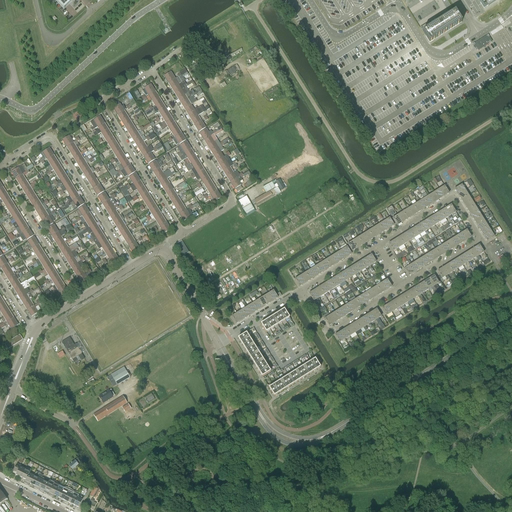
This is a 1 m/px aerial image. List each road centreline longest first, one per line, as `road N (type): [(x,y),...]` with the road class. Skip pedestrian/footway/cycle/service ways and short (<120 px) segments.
road 1 (track): [(251,5),(368,180),(400,178),(511,107)]
road 2 (residential): [(300,290),(331,330),(438,266),(479,235),(452,198)]
road 3 (residential): [(184,235),(228,207),(229,193),(153,72),(105,101)]
road 4 (tertiary): [(511,319),(325,435)]
road 5 (unclassified): [(163,0),(34,110),(0,101)]
road 6 (residential): [(7,161),(53,137),(131,267)]
road 7 (residential): [(452,198),(300,290)]
road 8 (residential): [(105,101),(184,235)]
road 9 (residential): [(0,165),(82,297)]
